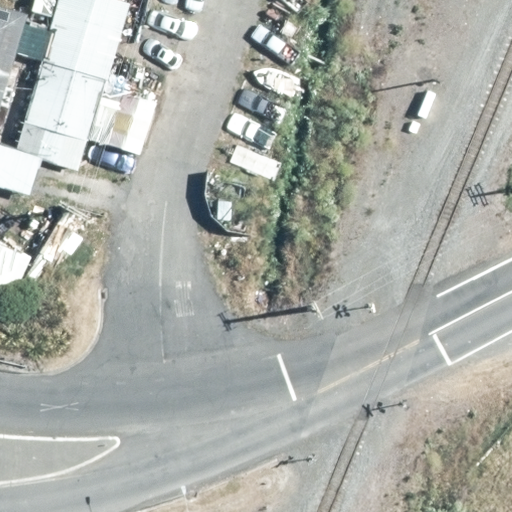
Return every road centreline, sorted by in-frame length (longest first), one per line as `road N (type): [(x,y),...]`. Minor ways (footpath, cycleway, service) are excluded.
road 1 (tertiary): [(180,440),(294,402),(511,294)]
road 2 (tertiary): [(180,440),(108,481),(0,509)]
road 3 (tertiary): [(0,398),(180,440)]
